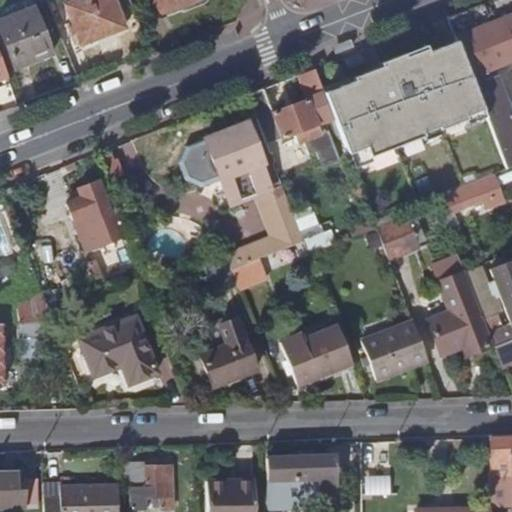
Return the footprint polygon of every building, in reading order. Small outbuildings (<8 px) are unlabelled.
[(111,0),(71,0),(63,3),(78,43),(122,26),(111,0)] [(153,0),(158,13),(191,0),(153,0)] [(511,0),(490,0),(448,16),(458,40),(484,108),(507,166),(511,163),(511,119),(495,76),(482,81),(479,73),(511,60),(511,0)] [(31,6),(0,17),(0,26),(16,66),(49,52),(31,6)] [(426,45),(402,55),(379,64),(381,67),(374,69),(352,78),(354,81),(324,93),(334,118),(351,162),(370,155),(371,158),(423,137),(422,134),(437,127),(439,130),(466,119),(465,116),(484,108),(458,40),(447,44),(429,51),(428,48),(426,45)] [(361,52),(344,59),(348,69),(365,62),(361,52)] [(324,93),(315,70),(297,78),(306,99),(274,111),(265,90),(249,96),(269,147),(300,134),(304,144),(323,136),(318,124),(334,118),(324,93)] [(247,129),(204,146),(186,153),(179,170),(186,187),(203,195),(221,188),(231,213),(271,198),(261,172),(264,171),(247,129)] [(490,175),(452,190),(459,209),(477,202),(498,194),(490,175)] [(110,216),(98,183),(77,192),(80,199),(65,205),(83,252),(123,237),(115,214),(110,216)] [(501,202),(498,194),(477,202),(480,210),(501,202)] [(450,236),(440,212),(439,208),(375,233),(386,261),(450,236)] [(295,222),(239,244),(242,252),(248,266),(303,244),(295,222)] [(248,266),(242,252),(225,258),(230,272),(248,266)] [(236,288),(230,272),(225,258),(211,264),(223,293),(236,288)] [(494,346),(511,339),(511,262),(491,270),(511,322),(498,327),(494,317),(483,320),(494,346)] [(494,346),(483,320),(471,290),(445,300),(449,311),(424,321),(439,357),(468,346),(472,354),(494,346)] [(55,322),(45,296),(17,297),(17,323),(22,323),(52,322),(55,322)] [(77,340),(91,376),(120,365),(127,384),(154,373),(132,319),(77,340)] [(229,347),(219,351),(203,358),(215,387),(258,369),(239,319),(221,326),(229,347)] [(52,335),(52,322),(22,323),(22,336),(52,335)] [(425,362),(410,322),(357,342),(364,357),(357,360),(360,369),(366,367),(373,382),(425,362)] [(353,369),(335,324),(281,345),(297,386),(337,371),(339,375),(353,369)] [(511,339),(494,346),(502,366),(511,362),(511,339)] [(511,439),(490,441),(491,477),(511,476),(511,439)] [(267,463),(268,511),(321,511),(322,498),(336,497),(335,460),(267,463)] [(158,511),(172,511),(172,478),(165,478),(165,470),(140,470),(140,490),(130,490),(129,511),(146,511),(147,500),(159,500),(158,511)] [(0,511),(22,511),(21,475),(0,475),(0,511)] [(254,511),(255,485),(208,486),(208,511),(254,511)] [(118,511),(119,486),(61,489),(62,501),(42,502),(42,511),(118,511)]
